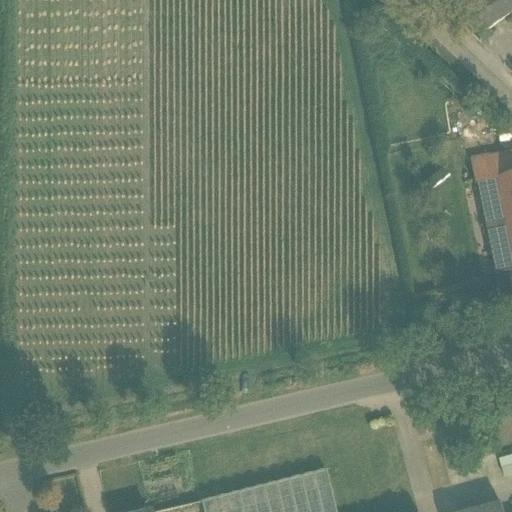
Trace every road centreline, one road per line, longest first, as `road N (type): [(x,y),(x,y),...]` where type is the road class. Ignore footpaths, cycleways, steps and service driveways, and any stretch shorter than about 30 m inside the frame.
road 1 (unclassified): [(511,352),(0,478)]
road 2 (unclassified): [(511,101),(400,0)]
